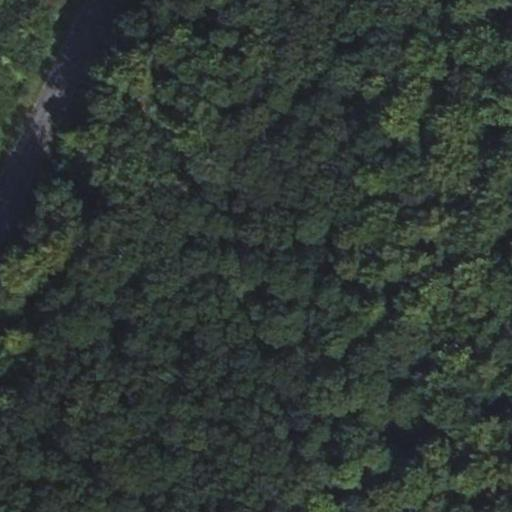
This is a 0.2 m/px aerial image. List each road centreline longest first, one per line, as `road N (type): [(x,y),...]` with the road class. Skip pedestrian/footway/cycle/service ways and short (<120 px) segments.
road 1 (track): [(402,511),(511,57)]
road 2 (secondary): [(0,207),(99,0)]
